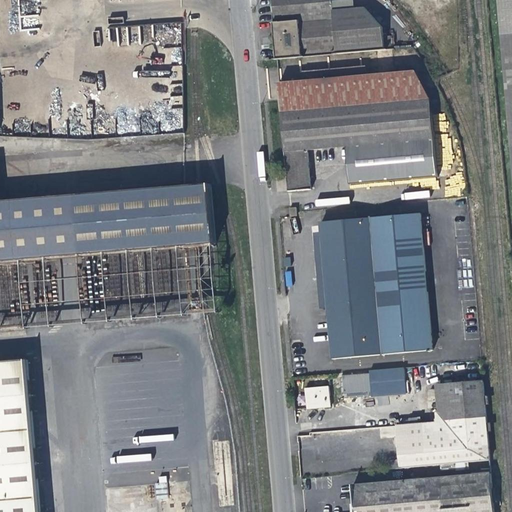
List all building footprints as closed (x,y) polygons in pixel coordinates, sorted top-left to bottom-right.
[(273,0),(279,60),(338,55),(332,0),(273,0)] [(511,0),(500,0),(511,143),(511,0)] [(310,151),(373,145),(387,143),(391,182),(451,176),(447,137),(435,138),(432,99),(418,72),(280,84),(290,191),(313,189),(310,151)] [(59,132),(104,128),(103,113),(58,117),(59,132)] [(391,182),(387,143),(373,145),(376,183),(391,182)] [(0,263),(26,261),(32,331),(226,315),(213,186),(0,203),(0,263)] [(336,360),(434,350),(421,213),(322,223),(336,360)] [(0,511),(42,511),(30,361),(0,363),(0,511)] [(404,368),(369,370),(370,397),(405,394),(404,368)] [(396,417),(400,469),(491,461),(484,380),(437,384),(439,412),(396,417)] [(309,410),(332,407),(330,388),(307,390),(309,410)] [(380,429),(381,437),(389,436),(387,427),(380,429)] [(495,511),(492,475),(355,486),(356,511),(495,511)]
